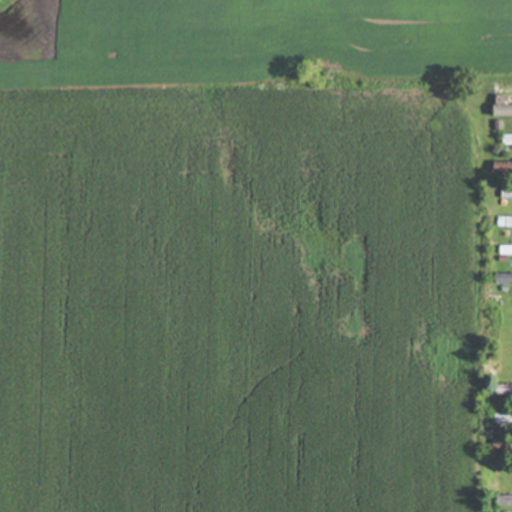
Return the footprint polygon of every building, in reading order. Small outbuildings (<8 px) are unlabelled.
[(511,104),(487,105),(487,116),(511,116),(511,104)] [(511,150),(511,135),(498,135),(498,143),(511,143),(511,151),(511,150)] [(511,162),(489,162),(489,175),(511,174),(511,162)] [(511,191),(495,192),(495,199),(511,198),(511,191)] [(495,229),(511,228),(511,217),(495,218),(495,229)] [(511,255),(511,246),(496,247),(496,255),(511,255)] [(491,285),(511,285),(511,274),(491,275),(491,285)] [(511,384),(492,385),(492,394),(511,394),(511,384)] [(511,413),(492,413),(492,426),(511,425),(511,413)] [(503,441),(493,444),(495,453),(506,450),(503,441)] [(511,496),(493,497),(493,505),(511,505),(511,496)]
